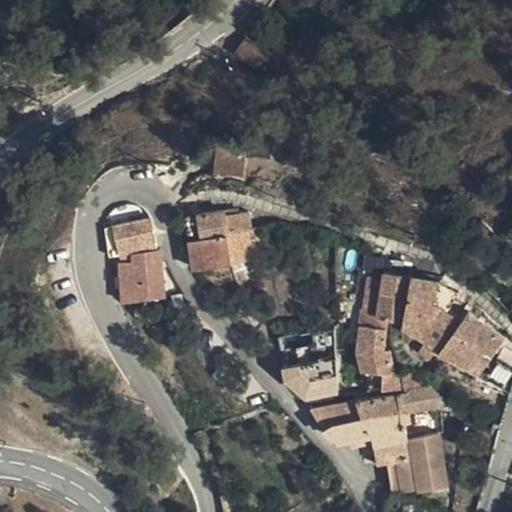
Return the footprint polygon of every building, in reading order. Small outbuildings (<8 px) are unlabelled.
[(247,42),(236,58),(264,76),(275,59),(247,42)] [(239,149),(213,149),(213,176),(239,176),(239,149)] [(190,240),(194,269),(228,266),(225,236),(244,234),(242,215),(227,217),(227,212),(198,216),(201,239),(190,240)] [(251,214),(242,215),(244,234),(252,233),(251,214)] [(186,218),(190,240),(201,239),(198,216),(186,218)] [(131,254),(162,252),(158,232),(153,220),(117,225),(118,245),(130,245),(131,254)] [(262,232),(252,233),(255,258),(264,258),(262,232)] [(228,266),(255,263),(255,258),(252,233),(244,234),(225,236),(228,266)] [(123,300),(167,296),(165,252),(162,252),(131,254),(131,261),(119,262),(123,300)] [(382,312),(387,314),(400,317),(403,299),(408,276),(387,271),(385,283),(382,312)] [(418,330),(440,349),(461,322),(449,312),(463,295),(449,284),(433,280),(434,276),(428,275),(427,280),(423,299),(438,305),(418,330)] [(403,299),(423,299),(427,280),(408,276),(403,299)] [(382,312),(385,283),(372,282),(368,310),(382,312)] [(400,317),(418,330),(438,305),(423,299),(403,299),(400,317)] [(382,353),(387,314),(382,312),(368,310),(364,309),(358,337),(359,346),(382,353)] [(478,373),(504,337),(470,311),(461,322),(440,349),(478,373)] [(388,354),(382,353),(359,346),(365,376),(383,375),(386,391),(404,390),(401,374),(397,373),(388,354)] [(286,367),(290,401),(338,397),(333,347),(300,351),(301,366),(286,367)] [(511,391),(511,365),(502,357),(485,377),(511,391)] [(430,402),(428,389),(427,383),(420,378),(419,375),(414,373),(409,374),(414,405),(430,402)] [(369,421),(405,415),(401,399),(369,404),(365,405),(369,421)] [(319,412),(343,444),(373,437),(369,421),(365,405),(319,412)] [(407,429),(405,415),(369,421),(373,437),(378,436),(407,429)] [(378,436),(381,447),(410,440),(407,429),(378,436)] [(414,459),(395,463),(399,486),(407,484),(409,491),(423,488),(424,493),(451,488),(439,436),(410,440),(414,459)] [(381,447),(384,465),(395,463),(414,459),(410,440),(381,447)]
